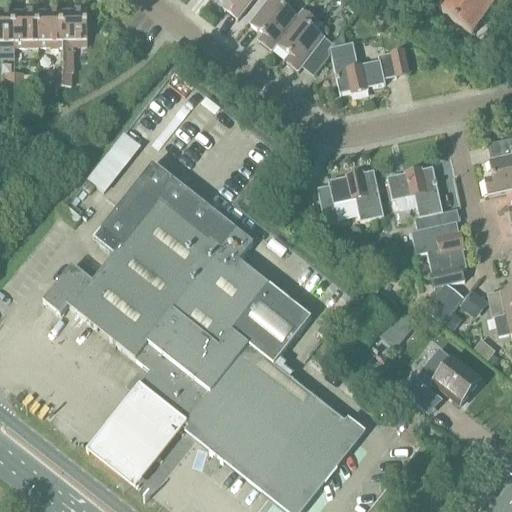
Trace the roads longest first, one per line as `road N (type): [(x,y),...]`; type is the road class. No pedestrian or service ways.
road 1 (residential): [(453,113),(338,135),(304,120),(147,0)]
road 2 (unknown): [(11,350),(180,122)]
road 3 (residential): [(453,113),(486,257),(511,251)]
road 4 (primary): [(123,511),(0,415)]
